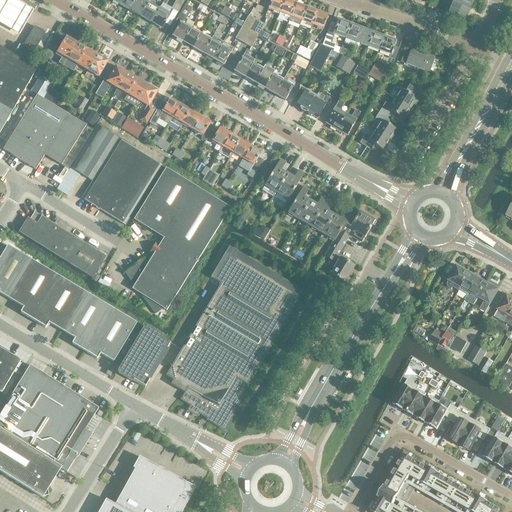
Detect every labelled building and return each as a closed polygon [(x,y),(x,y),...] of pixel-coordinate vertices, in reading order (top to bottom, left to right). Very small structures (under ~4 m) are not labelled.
[(11,0),(0,0),(0,25),(19,36),(33,12),(11,0)] [(130,10),(135,0),(121,0),(119,4),(130,10)] [(142,0),(135,0),(130,10),(140,17),(148,3),(142,0)] [(176,0),(171,9),(178,13),(184,0),(176,0)] [(270,0),(268,9),(279,13),(283,0),(270,0)] [(286,0),(283,0),(279,13),(290,17),(295,3),(286,0)] [(402,0),(406,1),(406,0),(407,0),(466,22),(469,14),(467,13),(472,2),(473,3),(474,0),(402,0)] [(148,3),(140,17),(151,23),(159,9),(148,3)] [(299,26),(301,21),(306,7),(295,3),(290,17),(288,22),(299,26)] [(185,4),(177,19),(181,21),(172,36),(183,42),(190,29),(184,26),(186,22),(185,21),(192,8),(185,4)] [(306,7),(301,21),(312,25),(317,11),(306,7)] [(159,9),(151,23),(162,29),(169,15),(159,9)] [(317,11),(312,25),(323,29),(328,16),(317,11)] [(236,19),(235,21),(234,23),(242,27),(247,30),(254,19),(248,16),(244,23),(236,19)] [(247,30),(253,33),(259,22),(254,19),(247,30)] [(344,38),(350,24),(338,19),(333,34),(344,38)] [(268,35),(261,31),(264,25),(259,22),(253,33),(258,36),(258,35),(265,39),(268,35)] [(350,24),(344,38),(356,42),(361,28),(350,24)] [(23,46),(30,50),(34,52),(45,32),(34,26),(23,46)] [(247,30),(242,27),(236,38),(241,41),(247,30)] [(361,28),(356,42),(350,57),(356,59),(358,54),(356,54),(359,43),(367,46),(372,32),(361,28)] [(190,29),(183,42),(193,48),(201,35),(190,29)] [(253,33),(247,30),(241,41),(246,44),(253,33)] [(372,32),(367,46),(378,50),(384,36),(372,32)] [(251,47),(257,36),(258,36),(253,33),(246,44),(251,47)] [(326,34),(324,39),(322,45),(334,49),(335,45),(330,43),(332,36),(326,34)] [(201,35),(193,48),(203,54),(211,41),(201,35)] [(394,60),(399,48),(393,46),(395,41),(384,36),(378,50),(390,55),(389,58),(394,60)] [(57,53),(55,55),(61,58),(58,63),(63,66),(67,59),(76,44),(72,42),(73,40),(68,37),(67,39),(66,38),(57,53)] [(211,41),(203,54),(214,59),(221,46),(223,42),(213,37),(211,41)] [(304,48),(300,55),(310,60),(315,51),(318,44),(310,41),(307,47),(308,47),(307,49),(304,48)] [(221,46),(214,59),(223,65),(231,52),(233,48),(223,42),(221,46)] [(67,59),(63,66),(73,72),(77,65),(86,50),(85,49),(86,47),(81,44),(80,46),(76,44),(67,59)] [(322,73),(330,57),(328,56),(331,50),(321,44),(309,66),(322,73)] [(0,132),(37,68),(17,56),(0,46),(0,132)] [(285,50),(280,47),(276,46),(273,51),(282,55),(285,50)] [(86,50),(77,65),(88,71),(97,56),(95,54),(94,52),(89,49),(87,50),(86,50)] [(405,51),(400,62),(429,72),(434,57),(412,49),(410,53),(405,51)] [(97,56),(88,71),(98,77),(107,62),(107,61),(105,59),(102,57),(100,57),(97,56)] [(293,64),(305,70),(305,71),(309,63),(300,58),(297,56),(294,62),(293,64)] [(342,56),(335,67),(349,75),(355,63),(342,56)] [(242,58),(234,71),(244,77),(252,64),(242,58)] [(252,64),(244,77),(255,83),(262,70),(252,64)] [(353,73),(365,80),(368,75),(370,71),(358,64),(353,73)] [(391,69),(376,65),(374,64),(370,71),(368,75),(382,84),(391,69)] [(110,84),(117,88),(126,73),(122,70),(121,69),(119,67),(117,68),(116,67),(111,75),(107,73),(95,94),(102,98),(110,84)] [(262,70),(255,83),(265,88),(272,76),(262,70)] [(130,75),(126,73),(117,88),(113,95),(118,98),(120,94),(125,97),(127,94),(136,79),(135,78),(135,76),(132,75),(130,75)] [(317,82),(322,85),(327,77),(322,74),(317,82)] [(272,76),(265,88),(275,94),(282,81),(272,76)] [(39,77),(31,92),(36,95),(43,99),(45,95),(49,89),(52,85),(51,84),(39,77)] [(136,79),(127,94),(137,100),(146,85),(142,82),(142,81),(139,79),(137,80),(136,79)] [(282,81),(275,94),(285,100),(295,83),(288,79),(286,83),(282,81)] [(419,101),(416,99),(417,98),(407,93),(411,87),(399,80),(393,90),(389,96),(393,99),(410,109),(413,104),(416,106),(419,101)] [(146,85),(137,100),(135,104),(139,107),(141,102),(147,105),(144,110),(146,111),(140,120),(146,124),(154,110),(148,106),(157,91),(155,90),(155,87),(152,85),(150,87),(146,85)] [(307,112),(315,97),(309,94),(310,93),(301,87),(295,98),(298,100),(295,105),(307,112)] [(49,89),(45,95),(43,99),(51,104),(57,94),(49,89)] [(36,95),(3,149),(35,170),(44,155),(69,115),(51,104),(43,99),(36,95)] [(315,97),(307,112),(318,118),(329,98),(325,95),(321,101),(315,97)] [(78,102),(85,106),(88,101),(81,97),(78,102)] [(158,119),(163,122),(168,125),(169,122),(172,117),(180,104),(169,98),(160,113),(156,111),(149,123),(154,126),(158,119)] [(379,111),(391,119),(394,114),(403,119),(410,109),(393,99),(389,105),(385,102),(379,111)] [(337,129),(345,114),(340,111),(344,103),(339,100),(326,123),(337,129)] [(180,104),(172,117),(169,122),(179,128),(182,123),(190,110),(180,104)] [(106,107),(102,114),(112,120),(116,113),(106,107)] [(93,127),(100,115),(92,110),(85,122),(93,127)] [(190,110),(182,123),(193,129),(200,116),(190,110)] [(359,112),(356,110),(351,118),(345,114),(337,129),(347,135),(360,114),(359,113),(359,112)] [(374,130),(390,140),(397,130),(388,124),(391,119),(379,111),(373,121),(378,124),(374,130)] [(112,123),(113,124),(121,128),(124,123),(125,122),(127,119),(117,113),(112,123)] [(69,115),(44,155),(68,170),(74,161),(93,130),(69,115)] [(200,116),(193,129),(202,135),(201,139),(205,141),(212,130),(208,128),(211,122),(200,116)] [(125,122),(124,123),(121,128),(128,132),(138,138),(144,128),(127,118),(127,119),(125,122)] [(125,226),(125,225),(162,166),(96,125),(93,130),(74,161),(70,168),(92,181),(81,198),(125,226)] [(209,139),(222,147),(230,134),(219,128),(216,133),(213,131),(209,139)] [(390,140),(374,130),(370,136),(366,133),(360,143),(371,150),(374,145),(383,151),(390,140)] [(230,134),(222,147),(218,152),(229,159),(233,153),(241,140),(230,134)] [(152,142),(155,145),(160,138),(156,136),(152,142)] [(163,140),(160,138),(155,145),(159,147),(163,140)] [(241,140),(233,153),(243,159),(250,146),(241,140)] [(246,175),(250,178),(252,179),(256,172),(263,160),(258,157),(261,152),(250,146),(243,159),(238,166),(248,172),(246,175)] [(172,155),(176,158),(180,151),(176,148),(172,155)] [(176,158),(179,160),(184,153),(180,151),(176,158)] [(273,197),(276,192),(276,193),(287,174),(281,170),(286,163),(280,159),(262,190),(273,197)] [(201,174),(205,176),(209,169),(205,167),(201,174)] [(143,260),(125,273),(155,314),(163,308),(166,310),(230,208),(166,168),(133,220),(163,238),(148,263),(143,260)] [(213,171),(209,169),(205,176),(209,178),(213,171)] [(288,200),(294,191),(304,173),(298,170),(294,178),(287,174),(276,193),(288,200)] [(299,220),(310,201),(304,197),(309,190),(303,186),(287,213),(299,220)] [(310,201),(299,220),(311,227),(327,200),(321,197),(317,205),(310,201)] [(327,200),(311,227),(322,234),(333,215),(327,211),(332,204),(327,200)] [(240,219),(245,222),(252,211),(247,208),(240,219)] [(34,211),(28,222),(20,233),(92,279),(106,257),(42,217),(42,216),(34,211)] [(333,215),(322,234),(334,240),(331,246),(340,251),(346,241),(337,236),(350,214),(344,211),(340,219),(333,215)] [(337,236),(346,241),(349,236),(361,243),(375,221),(359,211),(355,217),(350,214),(337,236)] [(258,228),(255,233),(264,239),(267,234),(258,228)] [(223,279),(166,375),(189,388),(183,399),(188,402),(187,404),(193,407),(192,409),(207,418),(224,428),(226,425),(236,407),(240,401),(239,400),(287,318),(286,317),(302,290),(239,252),(227,245),(219,258),(211,272),(223,279)] [(0,293),(11,300),(34,262),(7,246),(0,257),(0,293)] [(337,256),(340,251),(331,246),(325,256),(337,263),(330,274),(344,283),(354,266),(337,256)] [(34,262),(11,300),(23,307),(20,312),(21,313),(33,320),(59,277),(34,262)] [(452,287),(457,289),(459,290),(469,273),(457,266),(448,282),(447,284),(447,286),(449,288),(451,289),(452,287)] [(477,278),(469,273),(459,290),(468,295),(470,292),(469,292),(477,278)] [(59,277),(33,320),(45,328),(46,327),(49,323),(62,331),(85,293),(59,277)] [(478,297),(486,283),(477,278),(469,292),(470,292),(478,297)] [(498,290),(497,289),(486,283),(478,297),(484,301),(479,309),(485,313),(498,290)] [(85,293),(62,331),(74,338),(72,343),(72,344),(84,351),(111,308),(85,293)] [(507,295),(494,317),(499,320),(504,312),(508,315),(511,307),(511,296),(510,295),(509,296),(507,295)] [(111,308),(84,351),(96,359),(97,358),(100,354),(113,362),(137,324),(111,308)] [(148,380),(170,343),(143,327),(117,371),(145,387),(149,381),(148,380)] [(438,346),(440,343),(444,335),(435,330),(430,339),(429,341),(438,346)] [(446,332),(444,335),(440,343),(447,347),(453,336),(446,332)] [(461,353),(467,342),(456,336),(450,347),(461,353)] [(478,366),(482,360),(487,352),(476,346),(468,359),(471,361),(478,366)] [(0,392),(1,393),(21,361),(0,348),(0,392)] [(484,376),(486,374),(493,362),(485,357),(476,371),(484,376)] [(509,387),(511,381),(511,367),(506,364),(497,380),(509,387)] [(30,365),(0,412),(0,429),(61,468),(67,472),(91,434),(85,430),(98,408),(30,365)] [(393,405),(403,410),(418,386),(407,380),(393,405)] [(426,397),(424,396),(426,394),(417,389),(419,386),(418,386),(403,410),(413,416),(415,417),(426,397)] [(417,418),(426,423),(439,401),(430,396),(428,398),(426,397),(415,417),(417,418)] [(450,421),(450,422),(458,409),(451,405),(447,410),(438,404),(440,402),(439,401),(426,423),(437,430),(445,416),(451,420),(450,421)] [(459,445),(474,420),(457,410),(458,409),(450,422),(457,425),(449,439),(459,445)] [(490,430),(484,426),(474,420),(459,445),(470,451),(477,437),(484,441),(490,430)] [(0,429),(0,471),(42,498),(43,496),(49,495),(46,484),(51,483),(61,468),(0,429)] [(483,457),(494,464),(508,439),(497,433),(483,457)] [(503,469),(505,470),(511,457),(511,441),(508,439),(494,464),(503,469)] [(390,478),(385,487),(384,486),(377,497),(378,497),(370,511),(498,511),(500,509),(487,502),(487,501),(476,494),(476,496),(438,473),(427,466),(426,467),(404,454),(390,478)] [(105,500),(98,511),(181,511),(195,488),(192,486),(167,472),(165,470),(164,469),(162,468),(161,468),(158,467),(139,457),(133,468),(134,469),(115,504),(105,499),(105,500)] [(347,500),(351,495),(334,484),(330,490),(347,500)]
